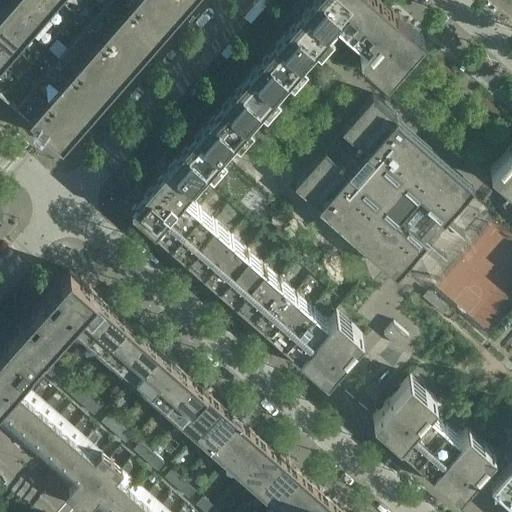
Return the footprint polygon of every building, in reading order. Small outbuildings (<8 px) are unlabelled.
[(0,89),(61,143),(187,0),(11,0),(0,13),(0,89)] [(235,133),(312,45),(335,20),(352,0),(306,0),(129,202),(154,224),(185,189),(235,133)] [(423,34),(383,0),(352,0),(335,20),(365,46),(359,53),(360,53),(360,54),(386,77),(423,34)] [(473,182),(472,181),(397,115),(373,94),(372,94),(371,94),(295,181),(295,182),(295,183),(395,270),(396,270),(425,237),(425,236),(425,235),(408,220),(424,201),(442,216),(443,216),(444,216),(468,188),(472,183),(473,183),(473,182)] [(511,141),(490,167),(491,167),(490,168),(511,187),(511,141)] [(327,318),(185,189),(154,224),(326,375),(326,374),(327,375),(363,334),(362,334),(362,333),(336,310),(335,310),(327,318)] [(70,270),(0,349),(0,400),(19,379),(26,371),(39,356),(41,357),(64,331),(71,323),(70,322),(96,293),(70,270)] [(71,323),(64,331),(78,344),(86,336),(112,306),(96,293),(70,322),(71,323)] [(112,306),(86,336),(101,350),(127,320),(112,306)] [(127,320),(101,350),(117,363),(143,334),(127,320)] [(409,334),(394,321),(384,332),(399,346),(409,334)] [(143,334),(117,363),(133,377),(159,348),(143,334)] [(159,348),(133,377),(148,391),(174,361),(159,348)] [(70,378),(47,358),(41,366),(63,386),(70,378)] [(174,361),(148,391),(164,404),(190,375),(174,361)] [(19,379),(0,400),(0,420),(3,424),(32,391),(25,384),(31,375),(26,371),(19,379)] [(459,434),(428,407),(436,398),(435,398),(435,397),(410,374),(409,375),(409,374),(372,414),(373,416),(373,417),(457,490),(458,490),(495,450),(494,449),(468,426),(467,426),(459,434)] [(190,375),(164,404),(180,418),(205,389),(190,375)] [(32,391),(3,424),(5,425),(17,436),(46,402),(39,396),(44,387),(39,383),(32,391)] [(101,405),(77,384),(70,392),(94,413),(101,405)] [(205,389),(180,418),(195,432),(221,402),(205,389)] [(46,402),(17,436),(19,437),(30,447),(59,414),(52,408),(58,399),(53,395),(46,402)] [(221,402),(195,432),(211,446),(237,416),(221,402)] [(59,414),(30,447),(32,449),(44,459),(73,426),(66,420),(71,411),(66,406),(59,414)] [(132,433),(108,412),(101,419),(125,441),(132,433)] [(237,416),(211,446),(226,459),(252,430),(237,416)] [(73,426),(44,459),(46,461),(58,471),(87,438),(79,432),(85,423),(80,418),(73,426)] [(87,438),(58,471),(59,473),(71,483),(100,450),(93,444),(98,434),(93,430),(87,438)] [(252,430),(226,459),(242,473),(268,444),(252,430)] [(164,461),(140,440),(133,447),(158,469),(164,461)] [(268,444),(242,473),(258,487),(284,457),(268,444)] [(511,449),(490,474),(490,475),(489,476),(490,477),(490,478),(511,496),(511,449)] [(71,483),(64,491),(85,510),(93,502),(91,500),(120,467),(100,450),(71,483)] [(284,457),(258,487),(273,501),(299,471),(284,457)] [(120,467),(91,500),(93,502),(104,511),(133,479),(126,473),(132,464),(127,459),(120,467)] [(196,488),(171,467),(165,475),(189,496),(196,488)] [(133,479),(104,511),(128,511),(147,491),(140,485),(145,475),(140,471),(133,479)] [(299,471),(273,501),(286,511),(290,511),(315,485),(299,471)] [(147,491),(128,511),(152,511),(160,503),(153,496),(159,487),(154,483),(147,491)] [(290,511),(318,511),(330,499),(315,485),(290,511)] [(160,503),(152,511),(171,511),(167,508),(172,499),(167,495),(160,503)] [(222,511),(203,495),(196,502),(206,511),(222,511)] [(345,511),(330,499),(318,511),(345,511)]
